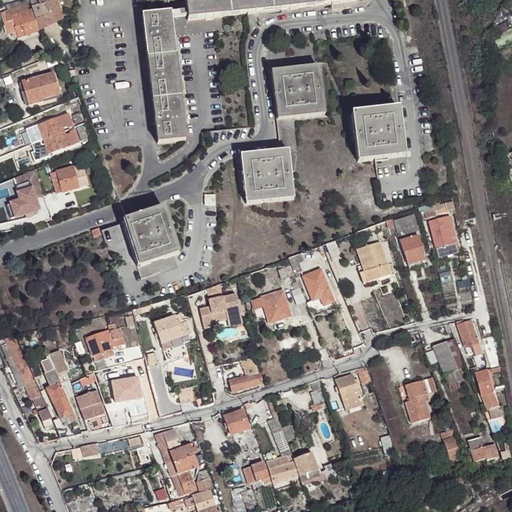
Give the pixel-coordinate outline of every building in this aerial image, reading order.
[(31,0),(34,11),(40,30),(64,19),(56,0),(31,0)] [(222,16),(247,14),(331,4),(340,2),(357,1),(357,0),(185,0),(188,20),(222,16)] [(11,5),(12,10),(28,6),(26,1),(11,5)] [(14,16),(30,13),(28,6),(12,10),(14,16)] [(18,38),(40,30),(34,11),(30,13),(14,16),(12,10),(1,13),(8,35),(12,34),(13,38),(17,37),(18,38)] [(164,14),(142,17),(157,145),(185,142),(171,13),(164,14)] [(250,34),(247,14),(222,16),(224,32),(215,33),(225,131),(253,127),(245,64),(245,52),(245,51),(246,42),(250,34)] [(498,50),(511,42),(511,28),(492,39),(498,50)] [(278,121),(292,120),(324,116),(318,69),(271,74),(277,121),(278,121)] [(26,92),(29,105),(41,102),(41,99),(58,94),(53,76),(21,84),(23,93),(26,92)] [(351,117),(358,163),(405,157),(398,110),(351,117)] [(70,115),(57,120),(61,130),(68,127),(69,129),(74,127),(70,115)] [(74,126),(81,124),(78,115),(71,118),(74,126)] [(36,127),(47,156),(67,148),(64,138),(61,130),(57,120),(36,127)] [(296,152),(292,120),(278,121),(282,153),(287,152),(296,152)] [(40,158),(47,156),(36,127),(30,130),(40,158)] [(75,132),(79,144),(87,141),(82,128),(75,130),(75,132)] [(64,138),(67,148),(79,144),(75,132),(71,134),(71,136),(64,138)] [(511,151),(502,156),(507,168),(511,165),(511,162),(511,159),(511,158),(511,151)] [(293,199),(287,152),(282,153),(240,158),(245,205),(293,199)] [(79,168),(83,179),(89,177),(88,175),(96,172),(93,163),(79,168)] [(71,169),(55,174),(62,195),(77,189),(71,169)] [(37,180),(34,171),(14,179),(18,192),(15,193),(17,201),(9,203),(14,219),(39,211),(35,199),(30,182),(37,180)] [(62,195),(55,174),(49,177),(56,197),(62,195)] [(37,180),(30,182),(35,199),(43,196),(37,180)] [(206,204),(215,204),(215,195),(206,195),(206,204)] [(435,215),(453,212),(452,203),(434,206),(435,215)] [(163,207),(121,222),(121,223),(100,231),(108,254),(129,247),(136,267),(178,253),(163,207)] [(413,216),(393,224),(394,224),(396,230),(409,226),(411,230),(417,227),(413,216)] [(435,250),(456,245),(449,217),(429,222),(435,250)] [(408,266),(426,260),(418,236),(400,242),(408,266)] [(334,242),(326,245),(332,262),(340,258),(334,242)] [(364,272),(367,283),(390,276),(379,243),(356,250),(363,268),(365,267),(367,271),(364,272)] [(458,256),(456,245),(435,250),(437,260),(458,256)] [(300,255),(295,257),(298,264),(303,262),(300,255)] [(288,259),(295,274),(301,272),(298,264),(295,257),(288,259)] [(363,285),(367,283),(364,272),(367,271),(365,267),(363,268),(361,269),(360,266),(357,267),(363,285)] [(278,271),(281,280),(294,277),(291,267),(278,271)] [(318,299),(329,294),(320,270),(301,277),(311,302),(318,299)] [(252,281),(255,292),(278,285),(274,275),(252,281)] [(219,285),(206,289),(208,296),(221,293),(219,285)] [(296,309),(304,307),(299,289),(291,291),(296,309)] [(290,317),(286,303),(283,295),(282,291),(260,298),(262,306),(266,317),(268,324),(290,317)] [(283,295),(286,303),(291,302),(288,293),(283,295)] [(333,305),(329,294),(318,299),(322,309),(333,305)] [(227,321),(241,318),(236,295),(209,301),(210,307),(199,310),(203,328),(214,326),(213,322),(226,319),(227,321)] [(177,325),(175,317),(161,322),(160,318),(155,320),(156,324),(154,324),(162,351),(170,348),(168,342),(190,335),(186,322),(177,325)] [(242,323),(241,318),(227,321),(228,326),(242,323)] [(470,322),(460,326),(457,327),(465,348),(469,347),(478,344),(470,322)] [(92,356),(111,348),(108,340),(113,339),(109,329),(86,338),(92,356)] [(16,366),(25,362),(15,340),(11,341),(7,343),(7,344),(9,350),(12,356),(16,365),(16,366)] [(453,340),(447,342),(458,370),(464,368),(453,340)] [(458,370),(447,342),(433,348),(445,376),(458,370)] [(482,357),(478,344),(469,347),(474,360),(482,357)] [(58,351),(48,355),(49,359),(54,371),(55,374),(66,370),(58,351)] [(254,358),(241,361),(242,368),(244,368),(246,376),(228,380),(231,393),(263,384),(260,373),(258,373),(256,365),(254,358)] [(41,363),(46,374),(54,371),(49,359),(47,360),(41,363)] [(25,362),(16,366),(19,372),(25,387),(34,383),(25,362)] [(36,365),(29,368),(34,379),(40,376),(36,365)] [(365,396),(374,393),(365,367),(357,369),(363,385),(361,385),(365,396)] [(458,370),(445,376),(449,386),(457,383),(462,381),(458,370)] [(46,374),(51,387),(59,384),(55,374),(54,371),(46,374)] [(485,373),(475,375),(481,396),(490,394),(485,373)] [(337,388),(339,394),(345,412),(363,405),(357,389),(360,388),(358,379),(354,381),(352,375),(335,381),(337,388)] [(80,387),(90,384),(88,376),(78,380),(80,387)] [(423,381),(426,395),(433,393),(434,392),(431,379),(423,381)] [(422,396),(426,395),(423,381),(405,386),(409,402),(405,403),(411,425),(429,419),(424,403),(422,396)] [(34,383),(25,387),(31,400),(32,400),(39,397),(34,383)] [(457,383),(449,386),(452,394),(461,390),(457,383)] [(45,390),(60,420),(60,421),(73,415),(71,410),(59,385),(60,384),(59,384),(51,387),(45,390)] [(194,401),(192,387),(176,390),(179,404),(194,401)] [(81,410),(83,416),(102,410),(100,403),(96,391),(76,398),(75,399),(79,411),(81,410)] [(496,408),(490,394),(481,396),(487,412),(496,408)] [(39,397),(32,400),(45,429),(53,426),(40,396),(39,397)] [(106,412),(112,428),(128,424),(124,408),(106,412)] [(248,429),(242,410),(224,417),(230,436),(248,429)] [(71,434),(72,437),(81,435),(73,415),(60,421),(60,420),(53,423),(59,437),(71,434)] [(85,422),(90,434),(105,430),(98,418),(85,422)] [(280,429),(276,418),(267,421),(279,452),(280,455),(289,452),(285,441),(280,429)] [(288,426),(280,429),(285,441),(293,439),(288,426)] [(170,453),(181,449),(174,429),(163,434),(164,437),(170,453)] [(441,436),(444,442),(454,439),(451,432),(441,436)] [(171,456),(170,453),(164,437),(163,434),(162,433),(155,436),(179,497),(185,494),(179,479),(178,474),(171,456)] [(467,440),(469,451),(485,447),(482,436),(467,440)] [(444,442),(450,460),(460,456),(454,439),(444,442)] [(113,442),(97,444),(98,452),(114,450),(113,442)] [(97,454),(95,444),(79,447),(82,458),(97,454)] [(485,447),(469,451),(472,462),(485,459),(485,461),(498,458),(494,445),(485,447)] [(188,446),(181,449),(170,453),(171,456),(178,474),(189,470),(196,468),(188,446)] [(298,477),(317,470),(310,453),(292,460),(298,477)] [(272,485),(298,477),(292,460),(290,456),(285,458),(285,457),(264,463),(269,478),(272,485)] [(460,474),(469,472),(463,456),(460,456),(450,460),(445,463),(450,477),(460,474)] [(256,483),(267,479),(262,463),(251,467),(256,483)] [(335,477),(330,464),(324,467),(322,467),(324,470),(322,471),(322,474),(325,480),(335,477)] [(247,485),(251,484),(256,483),(251,467),(243,470),(247,485)] [(196,491),(189,470),(178,474),(179,479),(185,494),(196,491)] [(298,477),(301,484),(320,478),(317,470),(298,477)] [(415,486),(434,481),(431,471),(403,478),(406,488),(415,486)] [(434,481),(415,486),(416,491),(427,488),(429,496),(463,487),(460,474),(450,477),(434,481)] [(252,490),(272,485),(269,478),(267,479),(256,483),(251,484),(252,490)] [(209,491),(212,490),(208,479),(196,482),(199,493),(209,491)] [(231,490),(236,511),(254,511),(249,486),(231,490)] [(427,488),(416,491),(419,504),(430,502),(429,496),(427,488)] [(197,511),(216,511),(209,491),(199,493),(192,496),(197,511)] [(351,503),(360,500),(358,492),(348,494),(351,503)] [(75,501),(78,511),(89,511),(96,510),(91,496),(75,501)] [(186,503),(189,511),(197,511),(192,496),(184,499),(186,503)] [(333,506),(332,500),(322,503),(324,508),(333,506)] [(66,504),(68,511),(78,511),(75,501),(66,504)]
